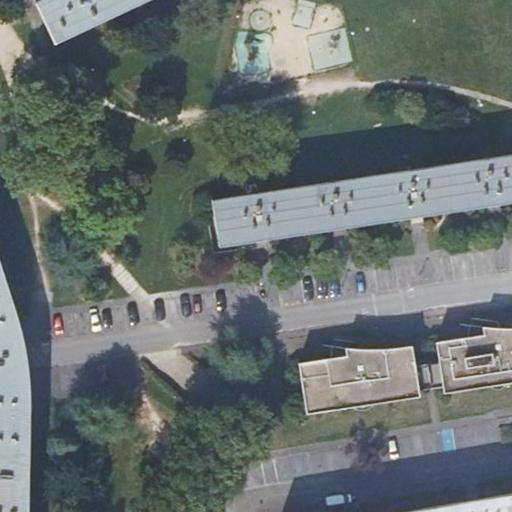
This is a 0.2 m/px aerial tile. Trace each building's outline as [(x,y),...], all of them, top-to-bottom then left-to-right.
[(55,42),(145,0),(38,0),(35,2),(55,42)] [(0,511),(27,511),(29,402),(30,389),(28,374),(26,359),(24,350),(19,326),(14,306),(6,283),(0,263),(0,511)] [(297,362),(305,414),(419,397),(410,342),(344,352),(344,355),(297,362)] [(416,362),(419,386),(443,383),(440,358),(416,362)] [(511,511),(511,494),(396,511),(511,511)]
